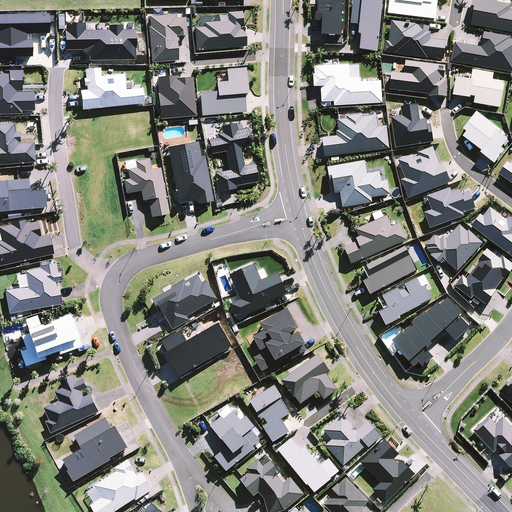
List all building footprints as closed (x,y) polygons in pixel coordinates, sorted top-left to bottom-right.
[(322,22),(322,36),(342,37),(343,5),(345,5),(345,0),(318,0),(318,13),(316,13),(315,21),(322,22)] [(378,52),(383,0),(353,0),(351,24),(359,25),(358,35),(361,35),(360,50),(378,52)] [(389,0),(388,14),(435,20),(438,2),(432,2),(432,0),(389,0)] [(472,16),(470,25),(511,32),(511,11),(510,11),(511,5),(483,0),(472,0),(470,16),(472,16)] [(246,45),(242,8),(229,9),(230,18),(205,20),(206,24),(196,25),(198,49),(246,45)] [(49,14),(0,14),(0,57),(32,57),(32,39),(29,40),(29,34),(49,34),(49,14)] [(150,27),(148,27),(152,62),(178,60),(176,45),(178,45),(177,37),(176,37),(176,35),(177,35),(177,36),(187,36),(185,18),(176,18),(176,15),(149,17),(150,27)] [(134,58),(134,56),(135,27),(122,27),(122,22),(110,22),(110,28),(84,28),(84,20),(67,19),(67,46),(84,46),(84,58),(134,58)] [(384,53),(394,54),(394,55),(427,59),(427,58),(443,60),(445,42),(430,39),(431,33),(429,32),(430,27),(412,25),(412,27),(406,26),(406,24),(391,22),(389,42),(386,41),(384,53)] [(454,43),(451,62),(511,72),(511,40),(509,40),(509,37),(484,33),(481,48),(454,43)] [(391,72),(389,89),(429,95),(429,97),(447,97),(447,80),(443,80),(445,66),(405,61),(404,74),(391,72)] [(248,89),(246,64),(227,66),(227,78),(215,79),(216,87),(200,88),(202,112),(246,109),(244,89),(248,89)] [(334,102),(334,106),(383,104),(381,81),(361,82),(361,78),(360,78),(359,66),(349,66),(349,65),(314,67),(315,75),(313,75),(314,88),(321,88),(321,103),(334,102)] [(0,110),(30,111),(30,108),(34,108),(34,89),(23,89),(23,67),(12,67),(12,71),(0,71),(0,110)] [(79,91),(82,110),(144,103),(142,88),(126,90),(124,75),(101,77),(100,68),(84,69),(85,78),(83,79),(84,86),(86,86),(87,90),(79,91)] [(475,97),(473,104),(500,109),(504,85),(492,83),(493,74),(472,70),(470,80),(456,78),(452,96),(470,99),(470,97),(475,97)] [(158,93),(157,93),(160,119),(196,116),(192,77),(177,78),(177,76),(157,78),(158,93)] [(402,116),(391,117),(395,148),(433,143),(430,124),(427,125),(426,119),(420,120),(418,105),(401,107),(402,116)] [(323,138),(325,157),(390,149),(387,126),(379,127),(384,126),(383,117),(377,117),(377,115),(373,116),(373,111),(363,113),(363,114),(361,114),(360,109),(347,111),(348,116),(346,116),(346,114),(339,115),(339,120),(337,120),(339,131),(336,131),(337,136),(323,138)] [(482,151),(480,153),(495,163),(504,151),(501,148),(508,140),(499,133),(500,133),(494,129),(496,127),(476,112),(463,130),(466,132),(462,136),(482,151)] [(14,129),(13,121),(0,121),(0,162),(34,160),(33,139),(20,139),(19,129),(14,129)] [(229,170),(214,173),(218,192),(236,188),(235,185),(257,181),(253,164),(244,165),(240,148),(251,147),(246,128),(237,130),(235,123),(221,126),(222,133),(217,133),(218,138),(208,139),(211,154),(225,152),(229,170)] [(213,204),(212,198),(204,155),(201,156),(197,138),(169,143),(180,204),(197,201),(198,206),(213,204)] [(408,199),(450,183),(442,163),(439,164),(433,147),(418,153),(419,156),(414,158),(412,155),(398,160),(405,178),(401,180),(408,199)] [(151,168),(149,157),(137,159),(138,165),(129,167),(131,176),(125,177),(128,190),(141,188),(143,197),(148,197),(151,214),(169,211),(160,166),(151,168)] [(365,158),(330,165),(327,165),(331,185),(334,185),(335,192),(342,190),(344,204),(373,199),(372,195),(390,191),(387,178),(381,179),(380,169),(367,171),(365,158)] [(511,165),(507,162),(498,174),(511,183),(511,165)] [(0,210),(46,207),(44,189),(30,191),(30,188),(29,188),(28,178),(0,180),(0,210)] [(430,229),(464,217),(463,213),(476,209),(469,192),(461,195),(459,190),(451,192),(450,188),(427,197),(432,210),(424,213),(430,229)] [(480,214),(471,226),(511,257),(511,219),(508,217),(506,220),(489,207),(483,217),(480,214)] [(392,225),(387,214),(356,227),(361,238),(346,244),(353,260),(407,237),(400,221),(392,225)] [(0,265),(53,254),(49,235),(41,237),(37,221),(26,224),(25,220),(10,222),(11,224),(0,226),(0,233),(2,241),(0,241),(0,265)] [(438,263),(442,258),(457,271),(483,243),(468,230),(467,232),(459,224),(446,239),(443,237),(440,240),(434,235),(425,245),(428,248),(427,249),(432,254),(430,255),(438,263)] [(406,242),(368,260),(372,269),(410,251),(406,242)] [(418,266),(410,252),(364,277),(371,291),(418,266)] [(59,277),(56,259),(40,262),(41,264),(27,267),(30,283),(7,287),(11,310),(61,301),(56,277),(59,277)] [(237,320),(265,308),(264,304),(287,294),(278,274),(262,281),(254,264),(230,275),(241,300),(230,304),(237,320)] [(173,329),(189,320),(187,316),(217,299),(206,281),(202,283),(197,275),(185,282),(184,280),(171,287),(172,289),(153,300),(160,313),(162,311),(164,315),(165,315),(173,329)] [(383,309),(379,312),(386,326),(401,318),(400,316),(421,306),(421,305),(432,299),(425,286),(429,284),(424,275),(405,285),(406,288),(399,292),(397,288),(382,296),(386,303),(381,305),(383,309)] [(401,332),(392,341),(399,348),(397,349),(413,366),(418,362),(422,367),(426,364),(425,363),(429,359),(430,360),(433,357),(424,348),(426,347),(427,349),(432,344),(431,342),(444,329),(455,341),(470,328),(459,316),(462,313),(447,298),(439,305),(437,303),(426,314),(424,311),(411,323),(413,325),(403,335),(401,332)] [(288,354),(291,360),(308,350),(305,345),(306,345),(299,333),(292,337),(290,334),(298,330),(293,321),(294,320),(287,308),(260,324),(264,331),(253,337),(261,351),(267,347),(269,350),(254,358),(262,372),(280,362),(278,360),(288,354)] [(25,348),(20,350),(25,366),(45,359),(44,356),(57,351),(59,354),(81,346),(70,313),(48,321),(48,322),(41,325),(41,324),(40,324),(36,315),(24,319),(28,328),(26,329),(27,333),(21,335),(25,348)] [(179,376),(232,347),(219,324),(187,341),(180,331),(162,342),(168,352),(165,354),(179,376)] [(330,368),(320,352),(283,378),(300,401),(319,388),(325,396),(338,387),(326,371),(330,368)] [(77,380),(74,373),(62,378),(65,385),(57,389),(62,399),(44,406),(54,429),(99,410),(92,392),(84,395),(82,388),(87,385),(84,377),(77,380)] [(511,379),(501,392),(511,402),(511,379)] [(275,386),(250,401),(261,420),(264,418),(267,423),(263,426),(272,442),(289,432),(281,420),(290,413),(281,398),(282,398),(275,386)] [(255,443),(260,438),(251,427),(256,423),(248,413),(242,417),(235,408),(225,416),(223,414),(212,423),(228,444),(216,454),(228,468),(256,445),(255,443)] [(331,440),(325,445),(343,465),(366,444),(369,447),(382,435),(368,420),(357,429),(343,413),(323,430),(331,440)] [(498,455),(510,468),(511,465),(511,427),(511,428),(503,417),(496,424),(489,416),(473,430),(493,452),(499,447),(501,449),(502,449),(503,450),(498,455)] [(73,482),(111,460),(110,458),(127,448),(116,427),(112,429),(105,418),(75,437),(83,449),(63,460),(69,470),(67,471),(73,482)] [(302,446),(293,435),(279,446),(315,490),(341,468),(329,455),(321,461),(306,442),(302,446)] [(387,437),(380,444),(362,463),(381,481),(373,489),(386,502),(416,472),(403,459),(399,463),(394,458),(400,451),(387,437)] [(137,501),(153,490),(142,472),(137,475),(134,472),(136,471),(128,459),(114,468),(117,471),(94,486),(95,487),(87,492),(94,503),(90,505),(94,511),(114,511),(135,499),(137,501)] [(264,498),(267,511),(277,511),(284,510),(304,494),(290,477),(283,484),(277,475),(281,473),(270,460),(264,466),(258,459),(246,469),(248,472),(240,480),(253,496),(259,492),(264,498)] [(330,498),(324,505),(331,511),(362,511),(366,509),(363,506),(369,501),(346,478),(339,485),(337,483),(326,494),(330,498)] [(161,511),(164,508),(153,499),(148,506),(145,503),(138,511),(161,511)]
